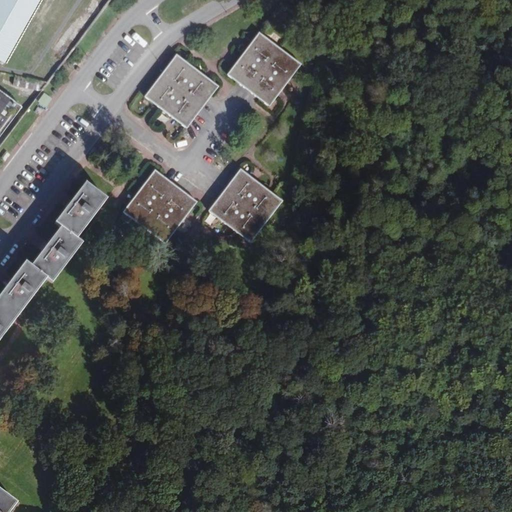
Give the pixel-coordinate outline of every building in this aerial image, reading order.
[(0,0),(0,55),(30,0),(0,0)] [(256,36),(226,77),(247,92),(266,106),(296,65),(256,36)] [(219,87),(176,55),(144,98),(186,129),(219,87)] [(42,92),(48,84),(15,77),(13,85),(42,92)] [(0,136),(22,108),(0,91),(0,136)] [(46,107),(51,98),(42,93),(37,103),(46,107)] [(112,163),(105,157),(99,166),(106,171),(112,163)] [(208,212),(207,213),(247,242),(247,241),(250,244),(283,201),(240,169),(238,172),(220,195),(214,204),(208,212)] [(197,202),(155,170),(153,173),(152,173),(141,188),(122,212),(123,213),(122,214),(162,243),(165,245),(197,202)] [(0,340),(46,279),(52,284),(82,244),(77,239),(107,200),(85,183),(54,223),(60,228),(31,266),(25,262),(0,295),(0,340)] [(0,511),(9,511),(16,504),(0,491),(0,511)]
